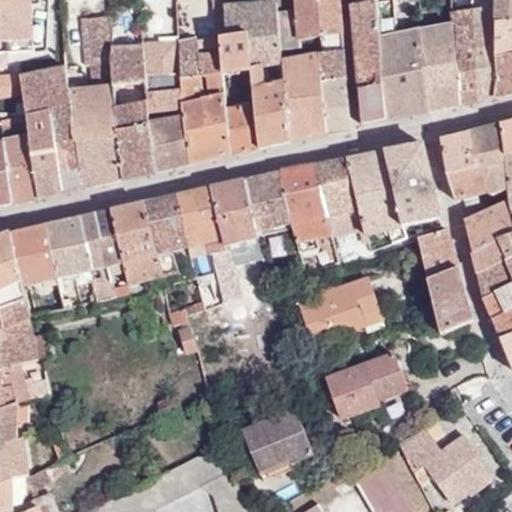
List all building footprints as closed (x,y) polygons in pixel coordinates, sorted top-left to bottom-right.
[(49,0),(0,0),(0,50),(49,49),(49,0)] [(317,37),(342,34),(339,0),(296,0),(298,12),(278,12),(282,51),(302,47),(302,40),(317,37)] [(382,0),(378,1),(388,120),(409,116),(430,112),(422,29),(396,34),(392,0),(382,0)] [(496,22),(511,20),(511,0),(497,0),(497,7),(496,22)] [(378,1),(353,5),(360,74),(364,125),(388,120),(378,1)] [(257,119),(261,149),(292,142),(285,82),(265,86),(263,66),(283,63),(282,51),(278,12),(278,3),(225,7),(226,12),(227,36),(249,33),(253,72),(252,72),(254,93),(256,104),(257,119)] [(498,98),(497,58),(496,22),(497,7),(472,10),(476,102),(487,100),(498,98)] [(453,23),(461,105),(469,104),(476,102),(472,10),(452,14),(453,23)] [(216,12),(217,38),(221,37),(227,36),(226,12),(216,12)] [(111,63),(112,49),(110,17),(83,19),(87,65),(93,64),(111,63)] [(497,58),(511,56),(511,20),(496,22),(497,58)] [(422,29),(430,112),(452,107),(461,105),(453,23),(422,29)] [(137,34),(144,34),(144,25),(136,26),(137,34)] [(221,37),(226,108),(256,104),(254,93),(232,96),(230,74),(252,72),(253,72),(249,33),(227,36),(221,37)] [(319,53),(344,50),(342,34),(317,37),(319,53)] [(204,40),(199,40),(180,42),(182,73),(184,109),(184,117),(192,165),(232,156),(226,108),(221,37),(217,38),(204,40)] [(285,82),(292,142),(328,134),(322,81),(319,53),(317,37),(302,40),(302,47),(282,51),(283,63),(285,82)] [(149,102),(150,114),(170,112),(184,109),(182,73),(161,74),(159,42),(145,44),(145,47),(147,81),(149,102)] [(114,86),(147,81),(145,47),(112,49),(111,63),(114,86)] [(322,81),(347,78),(346,68),(344,50),(319,53),(322,81)] [(511,95),(511,56),(497,58),(498,98),(511,95)] [(96,88),(114,86),(111,63),(93,64),(96,88)] [(22,77),(28,115),(51,112),(73,108),(70,91),(66,68),(22,77)] [(254,93),(252,72),(230,74),(232,96),(254,93)] [(0,98),(19,97),(18,73),(0,74),(0,98)] [(322,81),(328,134),(340,131),(352,128),(347,78),(322,81)] [(73,108),(85,189),(124,181),(117,109),(114,86),(96,88),(70,91),(73,108)] [(117,109),(124,181),(157,173),(151,122),(150,114),(149,102),(117,109)] [(226,108),(232,156),(238,155),(234,121),(257,119),(256,104),(226,108)] [(51,112),(63,194),(85,189),(73,108),(51,112)] [(170,119),(184,117),(184,109),(170,112),(170,119)] [(28,115),(40,199),(63,194),(51,112),(28,115)] [(150,114),(151,122),(170,119),(170,112),(150,114)] [(2,124),(14,205),(40,199),(28,115),(2,120),(2,124)] [(151,122),(157,173),(192,165),(184,117),(170,119),(151,122)] [(234,121),(238,155),(261,149),(257,119),(234,121)] [(2,124),(0,123),(0,207),(14,205),(2,124)] [(507,155),(511,155),(511,123),(502,125),(507,155)] [(510,189),(507,155),(502,125),(487,129),(471,133),(478,168),(485,166),(487,192),(493,195),(510,189)] [(478,168),(471,133),(457,136),(442,139),(448,174),(478,168)] [(425,144),(386,152),(397,194),(414,190),(422,224),(442,220),(430,163),(425,144)] [(373,154),(348,159),(360,210),(366,235),(404,228),(397,194),(386,152),(373,154)] [(511,217),(511,155),(507,155),(510,189),(511,201),(498,208),(502,221),(511,217)] [(348,159),(316,166),(329,217),(360,210),(348,159)] [(316,166),(281,174),(293,223),(294,229),(300,253),(319,249),(317,239),(333,235),(329,217),(316,166)] [(478,168),(448,174),(456,200),(487,192),(485,166),(478,168)] [(281,174),(246,181),(257,231),(293,223),(281,174)] [(246,181),(212,188),(222,234),(226,245),(259,237),(257,231),(246,181)] [(212,188),(177,196),(193,260),(211,255),(211,254),(227,251),(226,245),(222,234),(212,188)] [(414,190),(397,194),(404,228),(417,225),(422,224),(414,190)] [(177,196),(144,204),(153,243),(162,277),(180,273),(182,282),(197,278),(193,260),(177,196)] [(144,204),(112,211),(125,264),(129,285),(154,279),(157,292),(165,290),(164,287),(162,277),(153,243),(144,204)] [(501,245),(511,240),(511,217),(502,221),(498,208),(467,221),(475,254),(501,245)] [(112,211),(97,215),(107,268),(109,268),(125,264),(112,211)] [(97,215),(80,218),(91,270),(107,268),(97,215)] [(80,218),(46,227),(58,278),(91,270),(80,218)] [(293,223),(257,231),(259,237),(294,229),(293,223)] [(404,228),(407,240),(419,236),(417,225),(404,228)] [(46,227),(17,233),(31,284),(58,278),(46,227)] [(444,231),(420,239),(429,279),(459,267),(448,230),(444,231)] [(17,233),(11,235),(24,282),(23,282),(24,286),(31,284),(17,233)] [(0,306),(4,319),(5,330),(30,322),(29,321),(30,317),(31,315),(24,286),(23,282),(24,282),(11,235),(0,238),(0,306)] [(510,261),(511,260),(511,240),(501,245),(510,261)] [(481,274),(510,261),(501,245),(475,254),(481,274)] [(211,255),(220,292),(233,289),(237,288),(227,251),(211,254),(211,255)] [(488,297),(511,285),(511,268),(510,261),(481,274),(488,297)] [(474,322),(459,267),(429,279),(442,335),(471,323),(474,322)] [(325,281),(323,271),(311,275),(314,285),(325,281)] [(180,273),(162,277),(164,287),(182,282),(180,273)] [(314,344),(367,326),(363,317),(381,311),(369,278),(332,291),(333,293),(326,295),(325,292),(300,302),(314,344)] [(95,286),(98,302),(118,297),(115,288),(112,281),(95,286)] [(130,294),(127,286),(127,285),(115,288),(118,297),(130,294)] [(495,317),(511,309),(511,285),(488,297),(495,317)] [(220,292),(224,304),(236,301),(233,289),(220,292)] [(193,314),(205,310),(203,302),(190,306),(193,314)] [(0,370),(22,365),(38,361),(37,358),(33,337),(31,328),(30,322),(5,330),(4,319),(0,306),(0,370)] [(511,309),(495,317),(503,337),(511,333),(511,309)] [(363,317),(367,326),(384,320),(381,311),(363,317)] [(30,322),(31,328),(45,324),(43,315),(38,316),(30,317),(29,321),(30,322)] [(511,333),(503,337),(511,359),(511,333)] [(194,362),(195,361),(200,360),(198,351),(192,353),(194,362)] [(408,391),(395,355),(329,379),(343,419),(380,406),(379,401),(408,391)] [(199,373),(204,372),(200,360),(195,361),(199,373)] [(0,379),(3,379),(7,395),(28,390),(22,365),(0,370),(0,379)] [(318,380),(316,371),(307,373),(309,382),(318,380)] [(0,379),(0,409),(21,403),(30,401),(28,390),(7,395),(3,379),(0,379)] [(21,403),(0,409),(0,454),(9,452),(9,444),(20,440),(21,403)] [(217,420),(224,442),(240,435),(236,425),(246,421),(245,417),(254,414),(251,407),(217,420)] [(245,432),(260,471),(292,458),(293,463),(315,454),(297,410),(245,432)] [(406,440),(399,444),(421,486),(434,476),(453,503),(469,493),(467,489),(488,474),(472,452),(474,450),(465,437),(443,453),(435,442),(445,435),(437,423),(406,440)] [(23,439),(26,454),(52,445),(48,430),(23,439)] [(0,454),(0,484),(14,479),(25,478),(30,476),(26,454),(23,439),(20,440),(9,444),(9,452),(0,454)] [(246,511),(225,444),(158,477),(112,500),(87,511),(151,511),(160,507),(202,487),(214,497),(219,511),(246,511)] [(70,458),(69,456),(67,448),(57,452),(62,462),(70,458)] [(292,458),(260,471),(265,482),(296,469),(293,463),(292,458)] [(410,511),(384,467),(356,483),(373,511),(410,511)] [(30,476),(25,478),(28,492),(33,491),(34,493),(48,486),(54,483),(46,470),(36,476),(30,476)] [(492,480),(488,474),(467,489),(469,493),(471,495),(492,480)] [(0,484),(0,511),(14,511),(14,506),(23,503),(28,492),(25,478),(14,479),(0,484)] [(59,511),(51,493),(34,499),(38,508),(39,507),(41,511),(59,511)]
